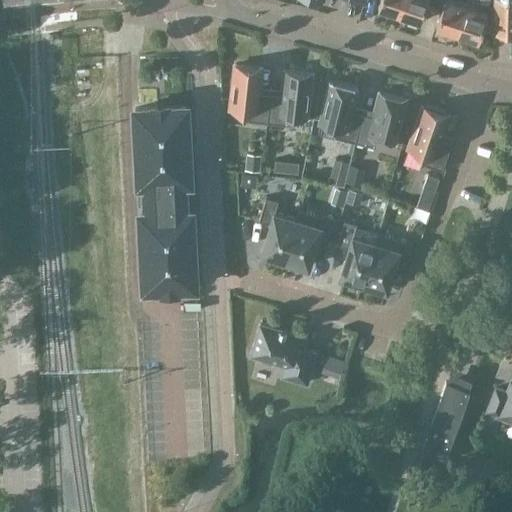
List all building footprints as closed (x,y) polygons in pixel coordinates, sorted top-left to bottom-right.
[(399,12),(403,0),(379,0),(378,5),(399,12)] [(403,0),(399,12),(421,19),(427,0),(403,0)] [(457,31),(467,0),(456,0),(456,2),(449,0),(443,0),(436,25),(457,31)] [(478,0),(467,0),(457,31),(463,33),(462,37),(476,41),(477,38),(479,38),(487,12),(476,9),(478,3),(478,0)] [(511,0),(494,0),(493,31),(511,30),(511,0)] [(245,119),(266,121),(269,93),(257,91),(258,85),(260,66),(234,63),(229,107),(247,109),(245,119)] [(269,93),(266,121),(287,123),(288,113),(305,115),(310,72),(284,69),(282,86),(281,94),(269,93)] [(353,141),(361,113),(349,110),(355,87),(357,87),(357,86),(328,78),(328,80),(330,80),(319,122),(336,126),(333,136),(353,141)] [(373,116),(361,113),(353,141),(374,146),(377,136),(394,140),(399,118),(404,98),(379,91),(374,109),(373,116)] [(154,106),(135,107),(138,182),(145,182),(145,191),(141,191),(142,203),(146,202),(146,212),(140,212),(144,287),(163,286),(163,291),(175,290),(175,285),(194,284),(190,209),(184,210),(182,180),(189,179),(185,105),(166,106),(165,101),(154,101),(154,106)] [(407,146),(424,152),(420,162),(441,169),(450,141),(438,137),(447,114),(443,112),(444,110),(426,104),(426,106),(422,105),(407,146)] [(297,161),(273,158),(272,170),(296,173),(297,161)] [(329,181),(341,183),(346,161),(335,158),(329,181)] [(423,184),(435,188),(439,176),(427,172),(423,184)] [(348,188),(345,200),(358,203),(361,192),(348,188)] [(283,262),(296,217),(274,211),(277,199),(265,196),(258,219),(270,222),(261,251),(265,252),(264,256),(283,262)] [(296,217),(283,262),(302,267),(303,263),(307,265),(316,236),(327,239),(334,216),(322,213),(321,215),(299,209),(296,217)] [(343,219),(337,242),(348,246),(340,274),(344,276),(343,280),(362,285),(377,231),(355,225),(356,223),(343,219)] [(377,231),(362,285),(380,291),(382,287),(386,288),(394,261),(405,265),(412,241),(377,231)] [(155,305),(170,306),(170,299),(136,297),(135,314),(155,315),(155,305)] [(305,335),(259,321),(250,353),(259,355),(261,360),(270,362),(275,360),(284,363),(281,374),(306,382),(315,351),(302,347),(305,335)] [(468,388),(447,380),(445,380),(421,450),(444,458),(468,388)] [(511,380),(507,391),(495,386),(489,401),(486,408),(498,413),(511,418),(511,380)] [(447,470),(421,460),(416,473),(443,483),(447,470)]
